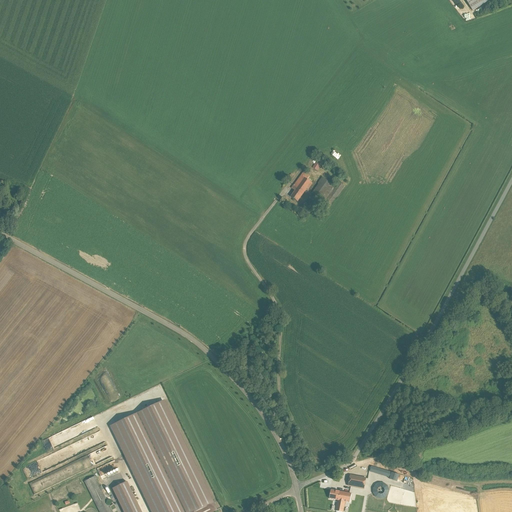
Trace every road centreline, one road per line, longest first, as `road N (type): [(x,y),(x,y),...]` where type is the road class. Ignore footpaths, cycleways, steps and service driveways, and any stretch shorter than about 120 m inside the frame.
road 1 (unclassified): [(296,489),(356,454),(511,179)]
road 2 (unclassified): [(0,233),(185,335),(268,421)]
road 3 (unclassified): [(276,199),(245,251),(280,312),(278,397),(268,421)]
road 4 (track): [(511,409),(369,460)]
road 5 (track): [(369,460),(461,483),(511,482)]
